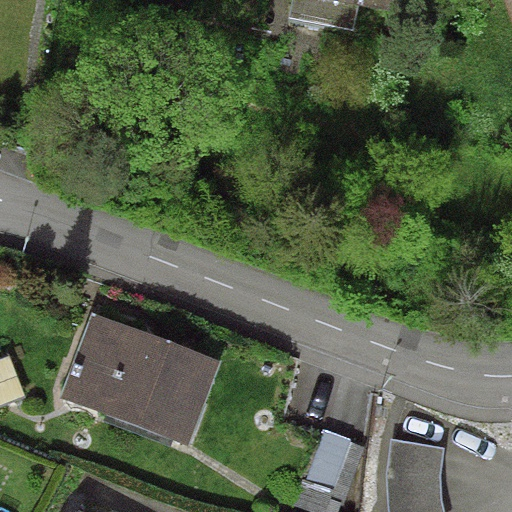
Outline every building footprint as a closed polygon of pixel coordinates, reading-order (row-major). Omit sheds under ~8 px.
[(399,0),(288,0),(285,17),(353,30),(358,5),(397,12),(399,0)] [(222,361),(92,313),(60,398),(190,447),(222,361)] [(0,406),(25,396),(9,355),(0,358),(0,406)] [(323,511),(350,441),(324,431),(306,480),(301,478),(292,504),(313,511),(323,511)] [(445,447),(390,438),(386,474),(388,510),(388,511),(445,511),(442,501),(440,474),(445,447)]
